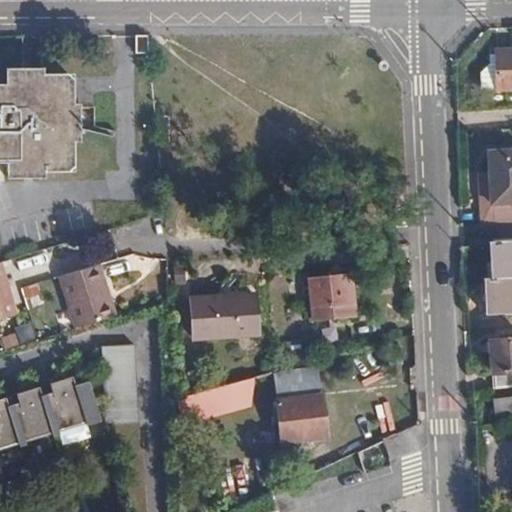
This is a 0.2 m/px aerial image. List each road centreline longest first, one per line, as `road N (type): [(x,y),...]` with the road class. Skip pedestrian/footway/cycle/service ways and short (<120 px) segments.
road 1 (residential): [(454,511),(429,4)]
road 2 (unknown): [(439,231),(200,254),(111,244)]
road 3 (tertiary): [(429,4),(270,0)]
